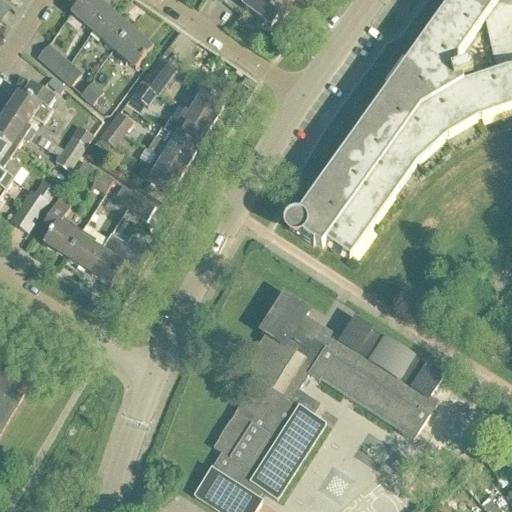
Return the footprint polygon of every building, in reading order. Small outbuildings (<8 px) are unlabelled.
[(85,44),(92,36),(110,16),(91,0),(85,0),(70,17),(83,29),(76,36),(85,44)] [(294,0),(249,0),(243,9),(242,9),(241,10),(271,32),(272,31),(271,31),(279,21),(282,24),(298,3),(294,0)] [(511,0),(459,0),(455,6),(453,4),(298,221),(294,221),(288,223),(285,226),(283,230),(283,234),(285,239),(288,243),(292,245),(298,245),(302,243),(313,251),(314,249),(321,254),(325,247),(349,264),(417,170),(445,144),(478,125),(511,113),(511,0)] [(92,36),(113,55),(131,35),(110,16),(92,36)] [(131,35),(113,55),(135,74),(153,54),(131,35)] [(38,63),(55,77),(65,65),(49,50),(38,63)] [(160,63),(142,89),(155,98),(154,98),(158,101),(176,75),(160,63)] [(65,65),(55,77),(72,91),(82,79),(65,65)] [(19,95),(4,117),(27,132),(33,123),(44,130),(53,117),(49,114),(56,103),(30,87),(23,98),(19,95)] [(81,100),(93,110),(104,98),(92,88),(81,100)] [(155,98),(142,89),(133,101),(145,111),(154,98),(155,98)] [(194,109),(189,118),(212,132),(226,109),(198,93),(190,107),(194,109)] [(164,134),(171,138),(198,154),(212,132),(189,118),(185,116),(177,128),(170,124),(164,134)] [(34,136),(4,117),(0,123),(0,145),(16,156),(24,144),(27,146),(34,136)] [(120,119),(110,131),(123,140),(132,128),(120,119)] [(123,140),(110,131),(101,143),(114,153),(123,140)] [(80,133),(64,156),(78,165),(86,152),(93,142),(80,133)] [(148,155),(162,164),(185,177),(198,154),(171,138),(165,148),(155,142),(148,155)] [(0,145),(0,176),(13,185),(21,174),(10,166),(16,156),(0,145)] [(78,165),(64,156),(56,168),(69,177),(78,165)] [(185,177),(162,164),(157,172),(152,170),(144,184),(171,200),(185,177)] [(0,205),(13,185),(0,176),(0,205)] [(92,191),(105,199),(114,186),(101,178),(92,191)] [(44,186),(35,200),(48,209),(57,195),(44,186)] [(114,205),(128,213),(136,200),(123,192),(114,205)] [(48,209),(35,200),(31,197),(11,228),(28,239),(48,209)] [(136,200),(128,213),(147,226),(156,212),(136,200)] [(43,249),(66,263),(82,237),(63,225),(70,213),(58,206),(39,236),(48,242),(43,249)] [(159,229),(153,239),(160,243),(166,233),(159,229)] [(88,277),(102,255),(108,245),(86,231),(82,237),(66,263),(88,277)] [(102,255),(88,277),(110,292),(127,265),(113,256),(111,260),(102,255)] [(402,439),(413,447),(439,406),(431,401),(443,381),(355,324),(342,344),(334,339),(333,340),(305,322),(309,317),(284,301),(261,337),(266,340),(243,376),(253,382),(247,391),(251,394),(214,453),(222,458),(212,474),(211,474),(194,501),(210,511),(259,511),(263,507),(254,501),(258,494),(277,506),(326,429),(313,420),(320,409),(298,395),(308,380),(319,387),(320,384),(403,437),(402,439)] [(0,436),(2,437),(2,436),(1,435),(16,410),(18,411),(18,410),(16,409),(31,383),(33,384),(34,383),(0,363),(0,436)] [(497,484),(500,482),(506,491),(511,486),(496,460),(485,465),(497,484)] [(402,479),(410,471),(402,462),(393,471),(402,479)]
